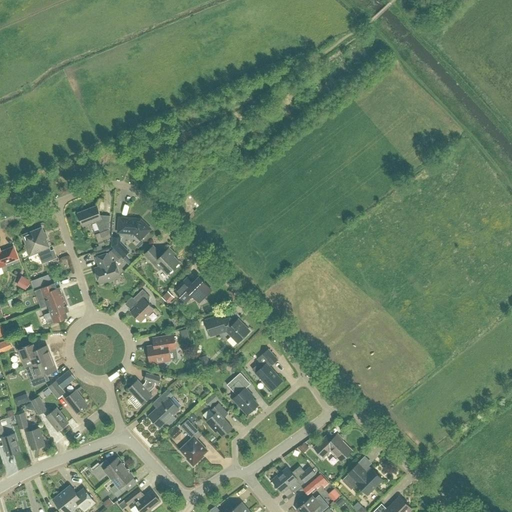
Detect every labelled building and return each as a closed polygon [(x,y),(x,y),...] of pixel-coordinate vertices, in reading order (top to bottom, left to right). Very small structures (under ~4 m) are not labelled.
[(100,215),(97,206),(78,213),(83,226),(96,221),(103,240),(112,237),(109,229),(110,216),(100,215)] [(141,219),(119,217),(118,233),(134,234),(140,240),(151,229),(141,219)] [(44,233),(42,227),(23,235),(27,244),(25,245),(30,256),(38,253),(39,256),(42,256),(45,263),(58,258),(54,249),(51,250),(46,238),(48,238),(46,233),(44,233)] [(113,237),(112,246),(121,243),(122,237),(113,237)] [(162,255),(153,246),(144,254),(160,270),(162,268),(167,274),(180,262),(174,256),(176,254),(169,247),(162,255)] [(1,252),(0,249),(0,266),(6,265),(5,263),(18,258),(14,247),(1,252)] [(111,263),(108,254),(97,257),(100,267),(95,269),(97,273),(96,273),(98,279),(100,283),(120,277),(115,262),(111,263)] [(134,257),(128,260),(131,265),(137,262),(134,257)] [(48,275),(31,281),(34,288),(51,282),(48,275)] [(212,290),(199,277),(189,286),(184,281),(174,291),(186,302),(193,296),(196,299),(200,294),(204,298),(212,290)] [(35,291),(41,308),(65,299),(60,287),(49,292),(46,286),(35,291)] [(150,297),(143,289),(134,298),(139,304),(131,312),(136,317),(136,321),(146,321),(146,317),(154,309),(150,304),(150,297)] [(170,304),(177,298),(171,291),(164,297),(170,304)] [(69,310),(65,299),(48,305),(51,312),(44,315),(48,325),(60,320),(58,315),(69,310)] [(223,320),(221,315),(206,320),(211,336),(226,331),(238,342),(250,331),(238,319),(234,323),(229,318),(223,320)] [(171,345),(175,345),(174,335),(156,338),(152,339),(154,346),(148,347),(150,363),(170,360),(169,353),(171,352),(172,351),(171,345)] [(0,343),(0,346),(2,353),(14,349),(11,340),(0,343)] [(30,357),(33,365),(52,358),(47,345),(37,349),(35,343),(18,349),(23,360),(30,357)] [(278,359),(269,349),(257,359),(260,362),(252,369),(271,390),(282,380),(270,366),(278,359)] [(52,358),(33,365),(26,368),(29,376),(33,387),(50,380),(47,374),(57,370),(52,358)] [(68,370),(57,380),(63,389),(75,379),(68,370)] [(160,377),(147,373),(145,379),(147,380),(146,383),(143,385),(138,380),(128,389),(142,404),(152,395),(149,391),(154,387),(155,382),(158,383),(160,377)] [(250,384),(240,373),(228,385),(237,395),(233,399),(247,414),(258,404),(250,395),(251,393),(246,388),(250,384)] [(65,392),(56,381),(48,387),(57,398),(65,392)] [(173,395),(168,389),(153,403),(157,408),(149,416),(159,427),(166,421),(169,425),(176,418),(173,415),(179,409),(170,399),(173,395)] [(88,404),(76,390),(65,399),(77,413),(88,404)] [(47,410),(40,396),(31,400),(38,415),(47,410)] [(32,402),(26,405),(29,410),(32,411),(35,409),(32,402)] [(228,413),(219,403),(211,410),(215,414),(206,421),(215,432),(217,430),(223,436),(233,428),(223,417),(228,413)] [(69,422),(57,408),(46,416),(58,431),(69,422)] [(29,426),(25,412),(16,415),(20,428),(29,426)] [(202,434),(188,419),(181,426),(192,438),(180,449),(188,458),(187,459),(193,466),(200,459),(199,458),(208,450),(197,439),(202,434)] [(45,445),(40,428),(27,432),(32,449),(45,445)] [(21,451),(15,433),(2,437),(7,455),(21,451)] [(343,439),(337,433),(328,443),(323,439),(314,447),(323,457),(330,450),(341,461),(352,450),(342,440),(343,439)] [(112,478),(126,467),(118,457),(108,465),(104,461),(93,470),(100,479),(107,473),(112,478)] [(367,472),(358,463),(348,473),(357,482),(356,483),(368,494),(383,479),(371,468),(367,472)] [(316,473),(310,466),(299,475),(306,482),(316,473)] [(134,477),(126,467),(112,478),(116,483),(110,488),(118,497),(127,489),(124,485),(134,477)] [(298,480),(288,467),(272,480),(282,492),(298,480)] [(326,490),(332,484),(322,473),(306,489),(311,495),(322,485),(326,490)] [(84,488),(82,490),(77,494),(70,486),(62,492),(75,508),(79,504),(84,510),(95,502),(84,488)] [(145,495),(139,488),(119,504),(123,509),(133,501),(141,511),(147,511),(161,501),(151,490),(145,495)] [(338,488),(331,494),(336,501),(344,495),(338,488)] [(63,511),(69,511),(75,508),(62,492),(53,499),(63,511)] [(301,506),(297,509),(299,511),(310,511),(312,511),(319,511),(328,506),(324,501),(319,496),(315,499),(312,496),(308,499),(305,495),(298,502),(301,506)] [(404,501),(399,496),(387,509),(382,503),(372,511),(408,511),(412,509),(407,504),(407,501),(404,501)] [(112,499),(106,503),(110,508),(116,504),(112,499)] [(247,511),(249,511),(242,502),(234,509),(229,504),(219,511),(247,511)]
